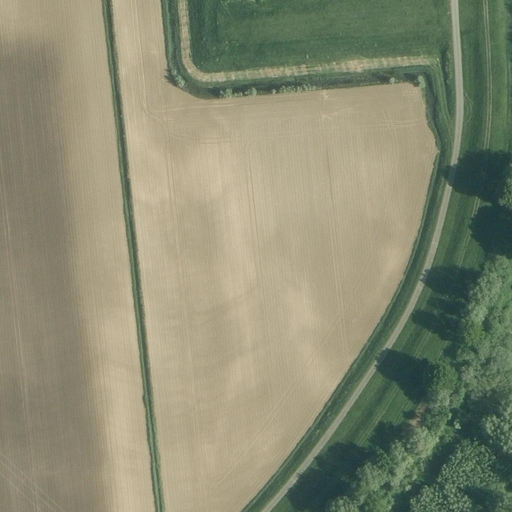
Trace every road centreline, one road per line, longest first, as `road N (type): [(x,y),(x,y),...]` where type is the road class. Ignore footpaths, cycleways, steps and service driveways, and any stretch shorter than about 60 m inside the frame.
road 1 (unclassified): [(267,511),(345,408),(414,299),(431,254),(457,126),(453,0)]
road 2 (track): [(484,0),(488,109),(459,288),(385,407),(305,511)]
